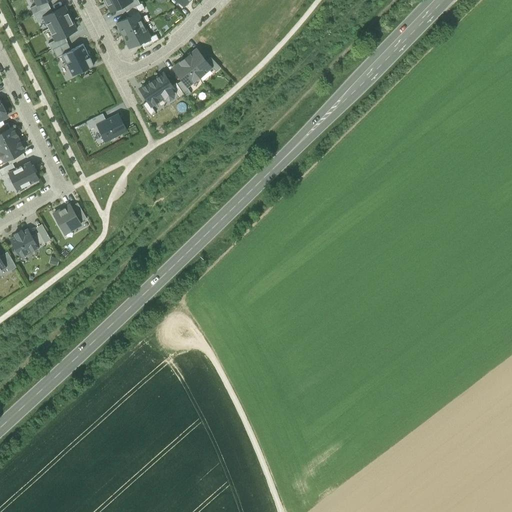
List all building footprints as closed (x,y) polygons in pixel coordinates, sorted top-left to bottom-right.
[(30,8),(33,14),(49,6),(46,0),(38,5),(37,4),(30,8)] [(131,0),(105,0),(111,12),(123,6),(132,1),(131,0)] [(140,4),(138,0),(132,0),(132,1),(123,6),(126,11),(140,4)] [(126,11),(129,17),(137,12),(137,13),(145,9),(142,3),(140,4),(126,11)] [(33,14),(37,20),(44,17),(43,16),(52,12),(49,6),(33,14)] [(44,17),(49,28),(70,18),(64,6),(52,12),(43,16),(44,17)] [(117,23),(123,35),(143,25),(137,13),(137,12),(129,17),(117,23)] [(76,30),(70,18),(49,28),(55,40),(56,41),(65,36),(76,30)] [(143,25),(123,35),(129,48),(140,42),(150,37),(143,25)] [(150,37),(140,42),(143,48),(154,42),(159,39),(156,34),(150,37)] [(55,40),(48,43),(51,50),(53,49),(67,42),(65,36),(56,41),(55,40)] [(57,57),(62,55),(71,50),(67,42),(53,49),(57,57)] [(71,50),(62,55),(72,76),(94,65),(83,44),(71,50)] [(196,50),(185,58),(199,77),(211,67),(206,61),(203,58),(203,59),(196,50)] [(211,57),(206,61),(216,72),(221,67),(211,57)] [(181,77),(181,78),(182,80),(187,86),(199,77),(185,58),(174,67),(181,77)] [(148,101),(151,105),(165,96),(166,98),(168,99),(169,99),(172,97),(173,96),(173,93),(172,91),(174,90),(171,86),(163,73),(140,88),(148,101)] [(182,80),(177,84),(185,96),(190,92),(182,80)] [(176,82),(171,86),(174,90),(179,97),(184,94),(177,84),(176,82)] [(143,104),(151,116),(156,112),(151,105),(148,101),(143,104)] [(92,119),(96,126),(97,125),(106,121),(102,113),(92,119)] [(106,121),(97,125),(105,140),(126,130),(119,114),(106,121)] [(86,122),(90,129),(96,126),(92,119),(86,122)] [(0,133),(11,128),(8,123),(0,126),(0,133)] [(11,128),(0,133),(0,148),(19,139),(13,127),(11,128)] [(19,139),(0,148),(0,155),(3,161),(7,159),(23,151),(24,150),(19,139)] [(23,151),(7,159),(10,164),(13,163),(25,157),(23,151)] [(30,162),(16,169),(9,173),(17,190),(39,179),(35,172),(37,172),(34,165),(32,166),(30,162)] [(0,172),(2,177),(9,173),(16,169),(13,163),(10,164),(0,169),(0,172)] [(78,202),(71,206),(80,222),(87,218),(78,202)] [(71,230),(81,224),(80,222),(71,206),(69,204),(54,213),(64,231),(70,228),(71,230)] [(38,232),(45,243),(51,239),(42,224),(36,227),(38,232)] [(37,247),(38,247),(31,236),(28,229),(22,232),(21,230),(14,233),(16,236),(10,239),(15,247),(14,250),(16,254),(19,254),(26,250),(27,253),(37,247)] [(38,232),(31,236),(38,247),(37,247),(38,248),(45,244),(45,243),(38,232)] [(7,251),(0,255),(0,256),(6,267),(8,271),(16,267),(7,251)]
